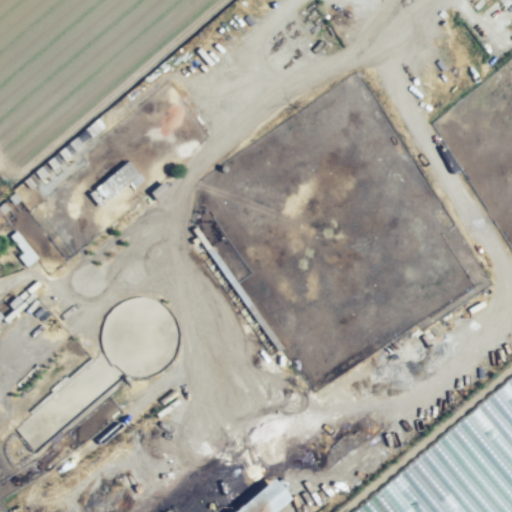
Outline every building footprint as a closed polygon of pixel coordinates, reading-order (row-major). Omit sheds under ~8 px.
[(474,15),(492,0),(511,21),(493,36),(474,15)] [(124,90),(133,83),(190,156),(181,163),(124,90)] [(8,188),(117,97),(125,106),(15,197),(8,188)] [(79,186),(121,150),(126,157),(84,192),(79,186)] [(105,189),(100,181),(121,165),(127,172),(105,189)] [(154,202),(167,191),(159,182),(146,192),(154,202)] [(0,200),(7,194),(14,203),(0,215),(0,200)] [(0,303),(12,293),(18,300),(0,315),(0,303)] [(221,511),(265,475),(286,501),(272,511),(221,511)]
